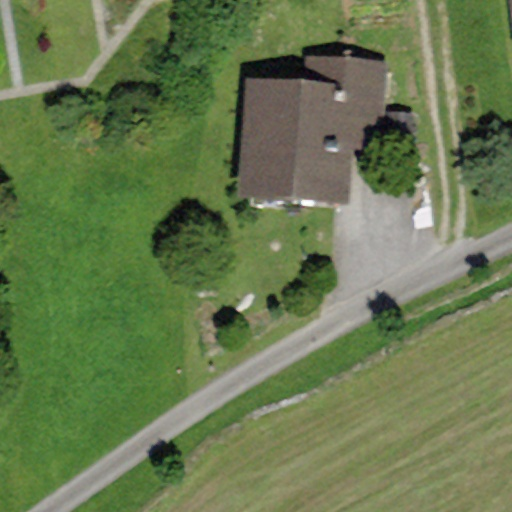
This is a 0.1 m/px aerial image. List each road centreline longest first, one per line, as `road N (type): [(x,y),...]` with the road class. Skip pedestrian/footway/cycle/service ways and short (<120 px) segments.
road 1 (residential): [(40,511),(411,279),(511,232)]
road 2 (track): [(430,0),(454,209),(450,262)]
